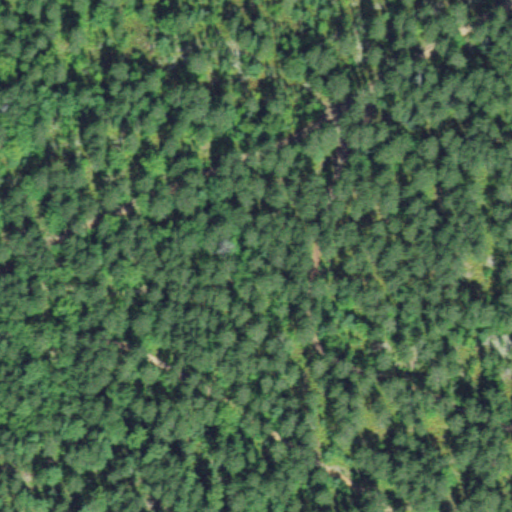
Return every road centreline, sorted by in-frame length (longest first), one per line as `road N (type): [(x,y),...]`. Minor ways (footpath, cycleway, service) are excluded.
road 1 (track): [(0,273),(328,136),(499,0)]
road 2 (track): [(0,311),(156,371),(397,511)]
